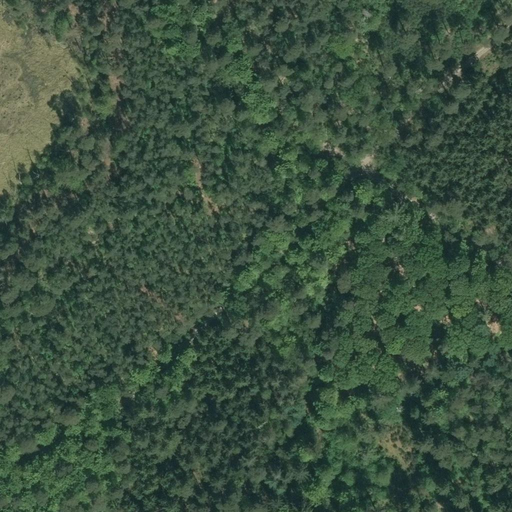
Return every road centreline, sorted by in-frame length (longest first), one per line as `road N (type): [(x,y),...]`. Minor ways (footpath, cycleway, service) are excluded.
road 1 (track): [(202,0),(285,116),(363,167)]
road 2 (track): [(501,38),(430,90),(363,167)]
road 3 (track): [(363,167),(511,268)]
